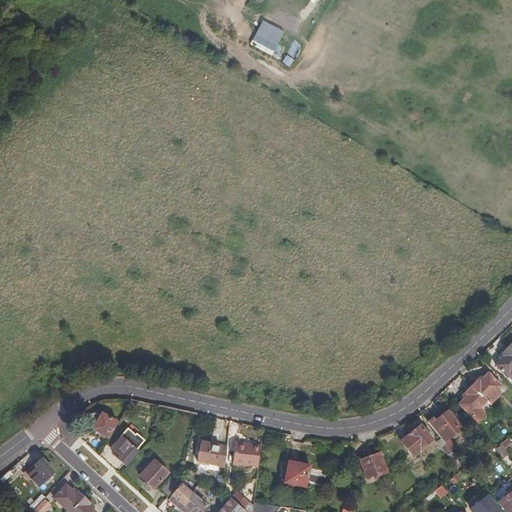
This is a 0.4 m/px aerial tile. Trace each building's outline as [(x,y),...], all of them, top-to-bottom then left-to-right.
[(275,54),(282,29),(259,21),(251,47),(275,54)] [(508,377),(511,373),(511,350),(508,347),(502,353),(505,356),(496,365),(508,377)] [(480,382),(478,380),(472,386),(487,401),(501,385),(489,373),(482,380),(480,382)] [(479,409),(487,401),(472,386),(463,396),(465,398),(459,404),(472,417),(479,409)] [(486,415),(479,409),(472,417),(479,423),(486,415)] [(442,440),(444,442),(461,429),(448,411),(436,420),(434,418),(428,422),(442,440)] [(87,426),(92,429),(100,416),(94,413),(92,414),(89,419),(89,423),(87,426)] [(102,413),(100,416),(92,429),(109,438),(119,422),(102,413)] [(421,425),(409,435),(421,450),(433,440),(427,433),(430,431),(427,428),(425,430),(421,425)] [(421,450),(409,435),(401,441),(414,455),(421,450)] [(137,450),(131,445),(122,437),(112,448),(120,456),(118,458),(125,465),(138,451),(137,450)] [(449,456),(453,453),(445,443),(444,442),(442,440),(438,443),(441,446),(449,456)] [(131,445),(137,450),(140,447),(141,445),(136,441),(133,442),(131,445)] [(197,461),(225,468),(227,448),(202,442),(197,461)] [(258,467),(261,446),(235,443),(233,465),(258,467)] [(494,450),(502,460),(508,455),(501,445),(494,450)] [(387,473),(380,453),(360,460),(367,478),(373,475),(374,478),(387,473)] [(37,467),(34,470),(29,475),(39,486),(55,472),(42,458),(35,464),(37,467)] [(154,489),(168,473),(154,460),(140,476),(154,489)] [(283,482),(304,486),(309,467),(287,462),(283,482)] [(452,481),(454,484),(460,480),(458,476),(452,481)] [(161,489),(168,496),(178,485),(171,478),(161,489)] [(40,503),(37,500),(31,507),(0,479),(0,490),(31,511),(32,511),(35,509),(40,503)] [(54,498),(68,511),(69,511),(84,497),(78,491),(75,494),(66,485),(54,498)] [(202,511),(207,507),(182,485),(165,503),(175,511),(202,511)] [(511,511),(511,485),(509,488),(510,489),(511,491),(509,493),(499,502),(506,511),(511,511)] [(233,501),(244,510),(249,505),(237,492),(231,499),(233,501)] [(499,511),(487,496),(471,509),(472,511),(499,511)] [(87,505),(90,503),(84,497),(69,511),(94,511),(91,508),(87,505)] [(40,503),(35,509),(38,511),(41,511),(49,504),(44,499),(40,503)] [(245,511),(244,510),(233,501),(231,499),(219,511),(245,511)] [(276,511),(281,508),(253,503),(252,511),(276,511)]
